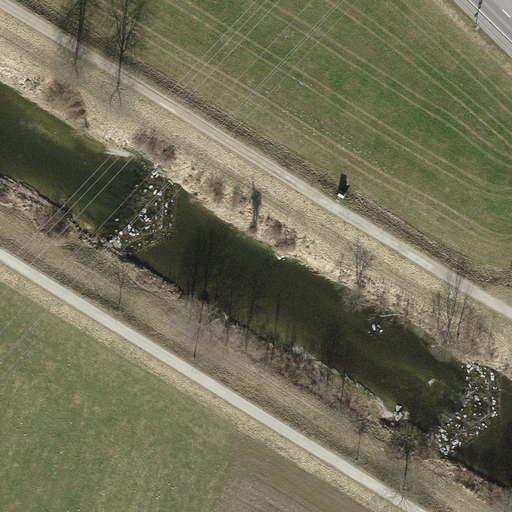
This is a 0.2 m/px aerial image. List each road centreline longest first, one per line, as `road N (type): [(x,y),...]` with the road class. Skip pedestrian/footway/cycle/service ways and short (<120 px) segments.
road 1 (track): [(511,312),(4,0)]
road 2 (track): [(417,511),(0,260)]
